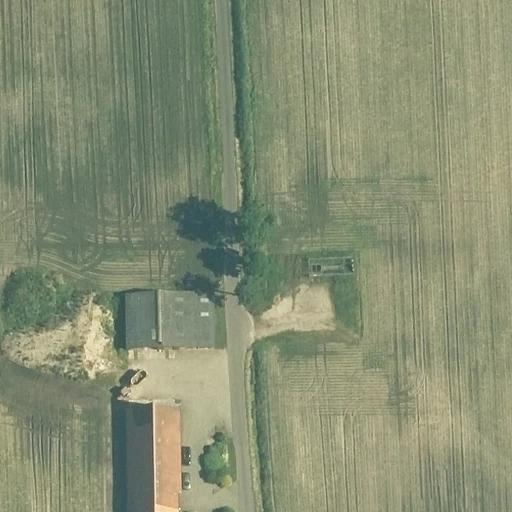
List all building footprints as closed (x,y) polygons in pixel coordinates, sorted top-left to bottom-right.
[(163,296),(164,350),(213,348),(212,295),(163,296)] [(156,297),(126,297),(127,350),(157,350),(156,297)] [(126,402),(0,404),(0,470),(128,468),(127,413),(126,402)] [(176,511),(175,411),(127,413),(128,468),(128,511),(176,511)] [(128,468),(0,470),(0,511),(64,511),(129,511),(128,468)]
